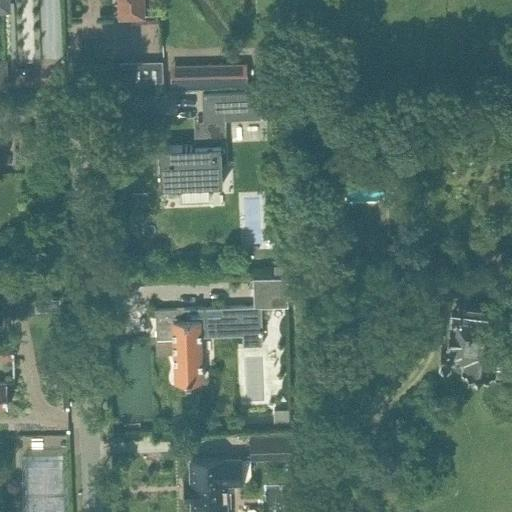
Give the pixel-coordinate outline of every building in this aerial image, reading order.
[(0,0),(0,9),(8,9),(8,0),(0,0)] [(118,0),(119,18),(144,17),(143,0),(118,0)] [(0,88),(8,89),(7,59),(0,58),(0,88)] [(213,71),(170,72),(171,86),(224,84),(223,61),(213,61),(213,71)] [(260,90),(202,92),(203,120),(226,119),(261,117),(260,90)] [(222,163),(228,163),(226,119),(203,120),(194,120),(195,145),(159,147),(161,186),(223,184),(222,163)] [(175,308),(155,309),(156,338),(173,338),(175,381),(195,380),(202,380),(200,335),(242,334),(262,333),(262,323),(262,321),(261,306),(273,305),(288,305),(287,276),(253,277),(254,305),(242,305),(175,308)] [(441,348),(440,353),(443,356),(447,357),(451,354),(451,351),(463,353),(462,362),(474,363),(474,366),(477,371),(488,372),(492,368),(493,365),(494,365),(494,364),(506,365),(508,345),(508,340),(497,339),(500,309),(480,307),(481,300),(464,298),(464,293),(453,292),(447,346),(444,346),(441,348)] [(0,339),(0,405),(7,406),(7,381),(0,381),(0,358),(14,358),(14,340),(0,339)] [(252,457),(289,456),(288,434),(251,436),(252,457)] [(192,511),(226,511),(225,482),(242,481),(241,457),(191,459),(191,479),(185,479),(186,500),(192,500),(192,511)] [(302,458),(291,459),(291,472),(302,472),(302,458)]
